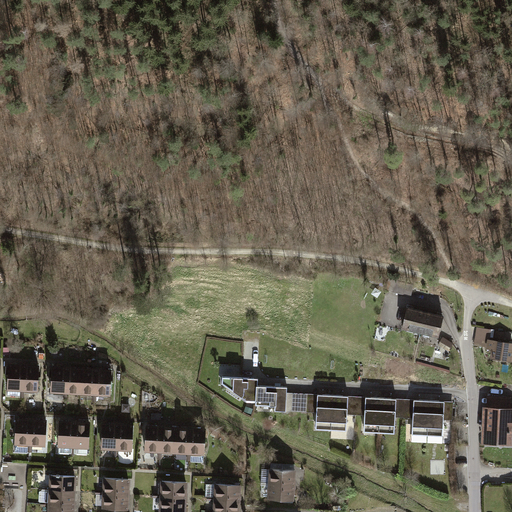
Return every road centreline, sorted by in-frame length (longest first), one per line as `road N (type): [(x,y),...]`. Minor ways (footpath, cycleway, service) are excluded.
road 1 (track): [(0,228),(146,250),(335,257),(454,284)]
road 2 (residential): [(476,511),(467,347),(472,290)]
